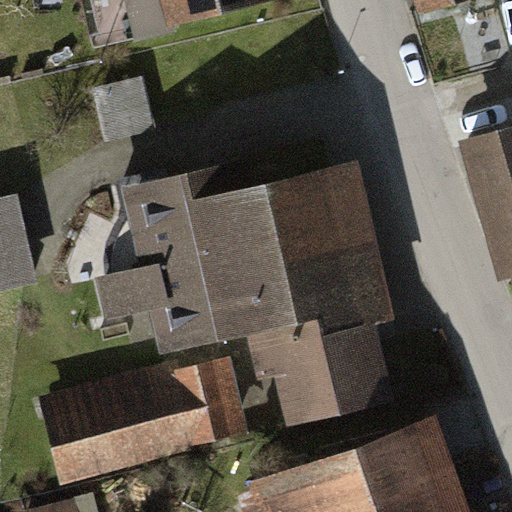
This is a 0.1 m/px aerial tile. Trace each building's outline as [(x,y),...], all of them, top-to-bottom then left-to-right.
[(102,0),(111,36),(141,29),(134,0),(102,0)] [(262,0),(141,0),(148,29),(263,2),(262,0)] [(403,0),(410,23),(493,1),(492,0),(403,0)] [(111,137),(157,134),(152,74),(106,77),(111,137)] [(511,116),(449,137),(492,270),(511,263),(511,116)] [(380,334),(344,167),(222,195),(215,167),(107,192),(128,273),(83,285),(93,329),(141,317),(151,358),(241,337),(269,436),(377,407),(362,337),(380,334)] [(3,199),(0,199),(0,290),(24,284),(3,199)] [(216,354),(32,404),(54,488),(238,439),(216,354)] [(453,511),(420,421),(230,494),(236,511),(453,511)] [(26,511),(89,511),(88,495),(26,500),(26,511)]
